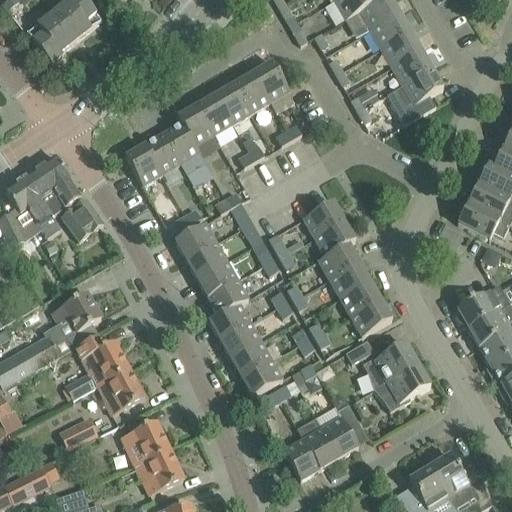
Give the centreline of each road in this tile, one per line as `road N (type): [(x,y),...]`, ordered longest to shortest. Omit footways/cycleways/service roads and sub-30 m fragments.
road 1 (residential): [(251,511),(213,382),(177,301),(58,123)]
road 2 (residential): [(149,114),(254,48),(279,43),(353,149),(437,186)]
road 3 (residential): [(475,411),(398,270),(437,186)]
road 4 (residential): [(308,504),(475,411)]
road 5 (tertiary): [(58,123),(121,79),(201,0)]
road 6 (residential): [(479,111),(418,0)]
